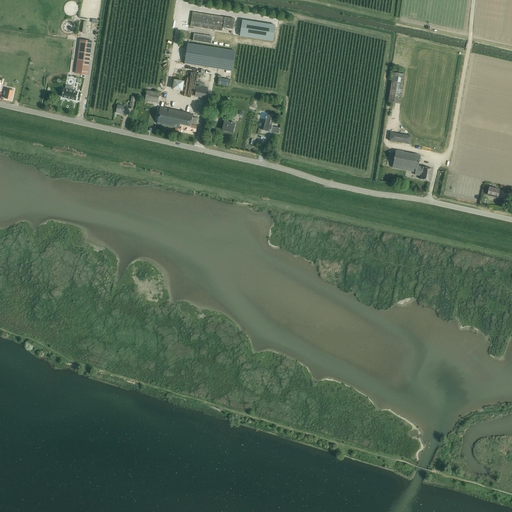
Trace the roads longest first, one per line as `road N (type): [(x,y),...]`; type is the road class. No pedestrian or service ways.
road 1 (unclassified): [(511,219),(0,104)]
road 2 (track): [(436,163),(448,153),(473,0)]
